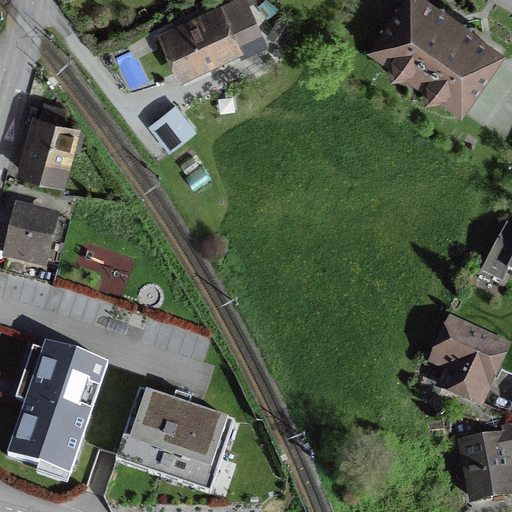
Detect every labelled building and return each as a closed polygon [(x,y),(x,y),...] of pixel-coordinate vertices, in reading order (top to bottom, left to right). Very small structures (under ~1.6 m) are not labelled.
[(199,23),(164,39),(180,74),(239,46),(243,55),(262,46),(240,0),(235,0),(197,18),(199,23)] [(425,101),(446,97),(459,106),(465,97),(473,95),(472,87),(480,75),(487,73),(486,66),(495,53),(471,36),(469,28),(462,30),(457,27),(454,27),(449,24),(448,20),(443,17),(443,10),(434,11),(418,0),(406,0),(401,8),(394,9),(395,17),(387,29),(378,30),(380,38),(374,48),(386,56),(390,77),(412,74),(421,80),(425,101)] [(279,46),(293,24),(281,16),(266,38),(279,46)] [(37,121),(37,120),(23,172),(60,181),(68,149),(63,148),(68,128),(60,126),(64,111),(41,105),(37,121)] [(193,132),(174,108),(149,127),(168,151),(193,132)] [(97,190),(103,187),(107,181),(106,175),(102,170),(95,168),(89,171),(86,176),(86,183),(90,188),(97,190)] [(17,212),(6,256),(42,265),(53,221),(17,212)] [(511,227),(506,225),(481,271),(501,282),(507,271),(511,273),(511,227)] [(511,317),(502,339),(507,341),(503,349),(494,368),(511,376),(511,317)] [(492,372),(494,368),(503,349),(450,325),(433,362),(450,369),(441,388),(478,404),(492,372)] [(72,470),(106,365),(44,345),(27,397),(10,450),(72,470)] [(180,403),(137,389),(117,449),(214,481),(233,420),(180,403)] [(505,438),(464,445),(474,501),(509,495),(507,484),(510,484),(511,483),(511,474),(509,460),(511,459),(511,428),(504,430),(505,438)]
